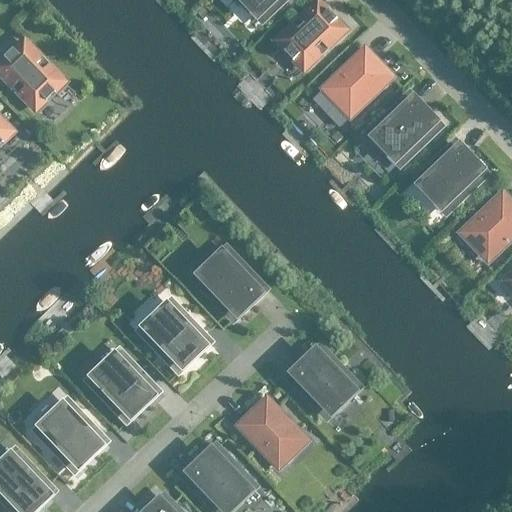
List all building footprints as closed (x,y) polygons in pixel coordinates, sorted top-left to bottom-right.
[(242,0),(262,20),(282,0),(242,0)] [(287,52),(284,54),(293,63),(296,61),(305,71),(344,34),(334,24),(337,21),(328,12),(326,15),(316,5),(277,42),(287,52)] [(25,44),(15,54),(13,51),(4,60),(6,62),(0,68),(0,75),(34,111),(44,101),(46,104),(55,95),(53,92),(63,83),(25,44)] [(365,50),(352,62),(356,66),(347,74),(344,70),(328,86),(356,115),(393,79),(365,50)] [(411,98),(372,135),(400,164),(438,127),(411,98)] [(0,147),(3,145),(1,142),(11,133),(0,121),(0,147)] [(457,146),(418,183),(446,212),(484,175),(457,146)] [(511,204),(502,195),(490,207),(493,210),(485,218),(482,214),(466,230),(493,259),(511,240),(511,204)] [(263,293),(226,254),(197,282),(234,321),(263,293)] [(171,307),(142,334),(180,373),(208,345),(171,307)] [(290,378),(327,417),(356,389),(318,351),(290,378)] [(119,356),(90,384),(128,423),(157,395),(119,356)] [(259,368),(244,385),(255,395),(270,379),(259,368)] [(237,428),(250,441),(253,437),(261,445),(257,449),(273,465),(302,437),(266,400),(237,428)] [(67,406),(38,434),(75,473),(104,445),(67,406)] [(185,478),(218,511),(227,511),(252,489),(214,450),(185,478)] [(15,456),(0,469),(0,498),(13,511),(34,511),(52,495),(15,456)] [(149,511),(173,511),(162,500),(149,511)]
